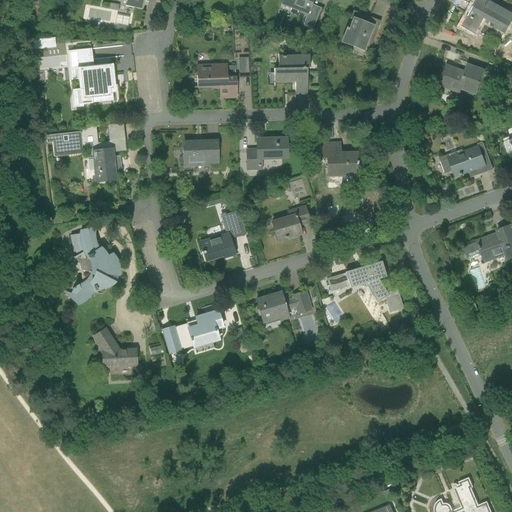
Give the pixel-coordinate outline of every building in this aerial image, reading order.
[(126,0),(125,7),(141,10),(142,9),(141,9),(142,0),(126,0)] [(282,0),(280,5),(306,15),(303,25),(313,28),(320,8),(319,8),(318,13),(309,9),(312,0),(282,0)] [(475,34),(483,19),(494,25),(493,28),(497,30),(498,29),(501,31),(500,32),(505,35),(511,21),(511,10),(493,0),(488,0),(487,3),(481,0),(476,0),(468,15),(469,16),(463,27),(475,34)] [(113,3),(112,28),(130,28),(130,16),(123,16),(123,10),(117,10),(118,4),(113,3)] [(343,39),(341,42),(352,47),(354,47),(363,51),(365,46),(370,48),(380,22),(369,17),(367,24),(362,22),(364,17),(355,14),(352,21),(349,20),(346,28),(345,29),(346,29),(343,39)] [(54,38),(42,40),(43,49),(55,48),(54,38)] [(42,40),(31,41),(32,50),(43,49),(42,40)] [(77,51),(91,49),(90,46),(67,49),(68,55),(69,67),(70,78),(79,77),(77,51)] [(81,89),(76,90),(77,105),(92,104),(91,99),(110,97),(109,90),(113,89),(112,86),(109,86),(107,77),(111,76),(110,65),(93,67),(91,49),(77,51),(79,77),(80,87),(81,89)] [(308,54),(308,56),(279,57),(279,55),(278,55),(278,69),(274,69),(274,87),(275,87),(275,82),(295,82),(295,95),(308,94),(307,68),(310,68),(309,54),(308,54)] [(69,67),(68,55),(38,59),(39,71),(69,67)] [(248,64),(238,65),(238,73),(248,73),(248,64)] [(207,66),(197,66),(198,88),(220,87),(221,98),(236,98),(236,88),(236,78),(235,78),(227,78),(226,65),(207,66)] [(461,93),(461,91),(475,96),(484,71),(468,66),(465,73),(447,66),(438,90),(439,91),(441,85),(461,93)] [(81,89),(80,87),(71,87),(73,106),(77,105),(76,90),(81,89)] [(81,130),(51,134),(53,149),(54,157),(82,153),(81,145),(83,145),(84,145),(85,145),(86,145),(87,145),(88,146),(89,146),(89,147),(90,147),(90,148),(91,148),(91,149),(92,149),(92,150),(92,151),(92,152),(96,183),(106,182),(116,181),(115,172),(115,170),(115,169),(118,169),(117,158),(113,158),(113,157),(113,156),(113,153),(126,152),(125,140),(123,140),(121,123),(111,124),(108,125),(110,142),(97,143),(95,126),(81,128),(81,130)] [(247,151),(247,161),(248,170),(262,169),(262,158),(287,157),(287,139),(257,140),(258,150),(247,151)] [(207,166),(207,164),(216,163),(216,142),(215,142),(215,144),(207,144),(206,142),(206,144),(202,144),(202,140),(201,140),(201,142),(195,142),(194,141),(194,144),(183,144),(183,166),(193,166),(192,164),(206,163),(206,166),(207,166)] [(322,163),(312,164),(312,178),(329,177),(329,175),(328,175),(328,173),(346,172),(346,176),(357,175),(356,165),(358,165),(358,161),(356,162),(356,153),(339,154),(339,144),(321,144),(322,158),(322,163)] [(453,170),(455,177),(462,174),(461,173),(467,171),(469,174),(474,172),(475,175),(492,169),(483,144),(442,159),(446,172),(452,170),(453,170)] [(271,223),(276,241),(300,233),(297,226),(308,222),(304,208),(286,213),(288,218),(271,223)] [(228,234),(210,239),(200,242),(203,251),(201,252),(202,254),(204,253),(206,260),(223,255),(224,258),(234,255),(229,237),(244,233),(245,236),(246,235),(239,211),(222,216),(228,234)] [(52,214),(53,223),(61,222),(60,213),(52,214)] [(464,248),(465,252),(468,260),(482,255),(485,262),(506,254),(507,259),(511,257),(511,236),(509,228),(511,227),(510,226),(497,231),(499,235),(490,239),(489,237),(477,242),(478,243),(464,248)] [(72,294),(71,298),(78,304),(80,303),(82,301),(84,300),(86,298),(88,296),(89,297),(90,296),(89,295),(94,289),(94,291),(95,292),(96,293),(97,294),(98,295),(100,295),(101,295),(102,294),(104,293),(104,292),(105,291),(105,289),(105,288),(108,287),(110,286),(113,284),(115,282),(116,279),(117,276),(118,273),(118,270),(118,266),(117,263),(116,260),(114,257),(112,255),(111,255),(111,256),(107,258),(103,252),(100,249),(98,250),(95,245),(94,242),(94,239),(93,236),(93,233),(94,230),(93,229),(80,232),(79,235),(71,237),(73,246),(75,250),(77,254),(78,254),(72,258),(73,260),(75,259),(84,253),(89,259),(90,261),(91,263),(92,265),(92,268),(92,270),(92,273),(89,272),(88,273),(92,274),(79,286),(77,288),(75,289),(74,290),(73,292),(72,294)] [(385,298),(389,313),(403,309),(397,290),(386,293),(378,280),(386,277),(381,262),(369,265),(366,261),(355,268),(356,269),(345,273),(326,279),(330,292),(349,286),(349,288),(365,284),(377,303),(385,298)] [(256,300),(263,324),(279,320),(279,322),(289,319),(287,311),(295,308),(297,315),(312,311),(306,292),(293,296),(294,299),(283,302),(280,293),(256,300)] [(467,306),(469,313),(470,314),(478,311),(475,303),(467,306)] [(174,326),(161,330),(168,355),(181,351),(181,350),(193,347),(193,348),(194,347),(194,348),(194,347),(211,342),(212,342),(218,340),(215,329),(222,327),(217,312),(196,318),(197,323),(193,324),(192,322),(174,328),(174,326)] [(239,329),(234,330),(236,339),(242,337),(243,337),(240,328),(239,329)] [(93,337),(101,350),(102,368),(136,366),(135,350),(119,351),(105,329),(93,337)] [(491,511),(487,502),(478,505),(471,488),(473,488),(469,478),(458,482),(459,485),(458,486),(457,485),(456,484),(455,484),(454,484),(454,485),(453,485),(453,486),(452,487),(453,488),(459,504),(451,507),(450,506),(449,505),(448,504),(446,504),(445,504),(444,504),(443,504),(442,504),(441,505),(440,506),(440,507),(439,508),(439,509),(439,510),(439,511),(491,511)] [(391,489),(383,492),(386,499),(393,496),(391,489)]
